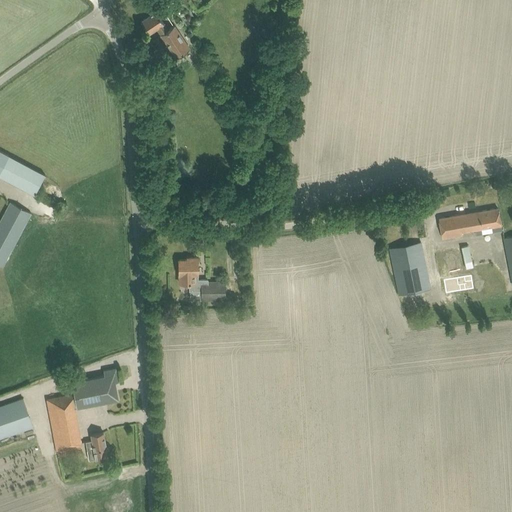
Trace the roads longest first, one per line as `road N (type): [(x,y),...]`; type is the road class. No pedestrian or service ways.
road 1 (unclassified): [(136,216),(259,227),(430,204)]
road 2 (unclassified): [(153,511),(136,216)]
road 3 (unclassified): [(136,216),(125,76),(102,7)]
road 4 (unclassified): [(0,81),(102,7)]
